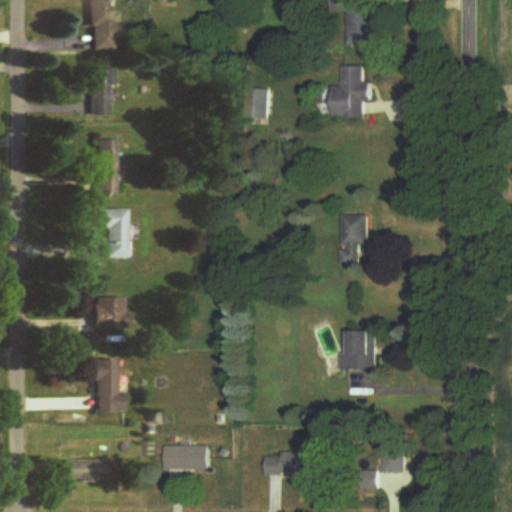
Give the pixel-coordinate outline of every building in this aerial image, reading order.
[(89,0),(91,51),(121,50),(119,21),(118,21),(117,0),(89,0)] [(352,49),(377,49),(377,0),(336,0),(336,14),(352,13),(352,49)] [(369,118),(369,102),(375,102),(375,84),(369,84),(369,67),(347,67),(347,88),(338,88),(338,118),(369,118)] [(110,69),(89,69),(89,116),(110,116),(110,69)] [(273,119),(274,90),(249,90),(249,119),(273,119)] [(97,195),(116,195),(116,151),(97,151),(97,195)] [(105,230),(105,259),(126,259),(126,210),(97,210),(97,230),(105,230)] [(367,268),(367,247),(374,247),(374,216),(347,216),(347,268),(367,268)] [(127,299),(92,299),(92,330),(127,330),(127,299)] [(382,332),(353,332),(353,355),(345,355),(345,371),(382,371),(382,332)] [(94,361),(95,414),(125,414),(125,394),(117,394),(116,361),(94,361)] [(410,474),(410,443),(388,443),(388,474),(410,474)] [(215,447),(169,447),(169,471),(215,471),(215,447)] [(324,454),(287,453),(287,458),(271,458),(271,476),(324,477),(324,454)] [(108,462),(65,462),(65,481),(108,481),(108,462)] [(382,474),(368,474),(368,490),(382,490),(382,474)]
